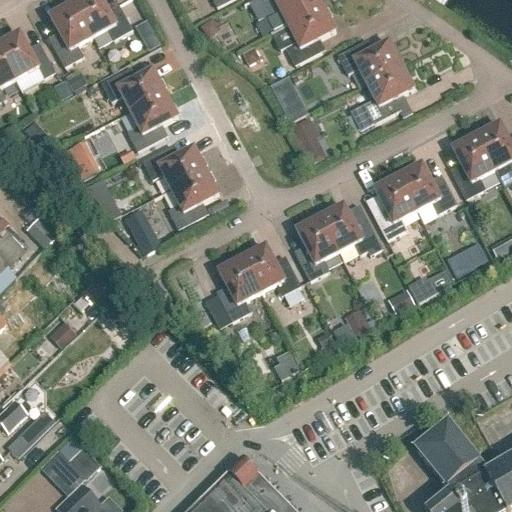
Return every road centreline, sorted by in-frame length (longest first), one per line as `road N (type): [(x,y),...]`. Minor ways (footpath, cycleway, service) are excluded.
road 1 (residential): [(267,220),(511,89)]
road 2 (residential): [(267,220),(158,0)]
road 3 (residential): [(511,78),(398,0)]
